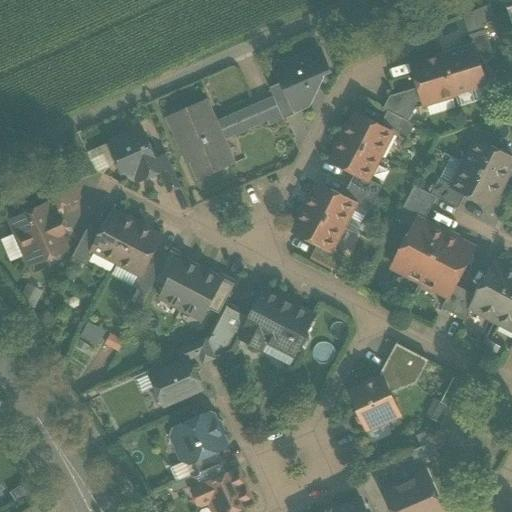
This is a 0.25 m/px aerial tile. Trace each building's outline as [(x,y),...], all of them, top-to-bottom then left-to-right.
[(489,6),(463,17),(469,36),(485,31),(483,26),(494,21),(489,6)] [(485,31),(469,36),(472,47),(473,47),(476,57),(492,53),(485,31)] [(472,47),(443,56),(442,57),(454,95),(485,85),(476,57),(473,47),(472,47)] [(320,51),(277,70),(282,83),(294,110),(296,110),(307,105),(320,79),(319,76),(329,72),(320,51)] [(442,57),(412,66),(419,88),(424,106),(454,97),(454,95),(442,57)] [(294,110),(282,83),(270,89),(273,98),(283,120),(297,114),(296,110),(294,110)] [(419,88),(390,97),(383,109),(387,112),(408,122),(416,109),(424,106),(419,88)] [(283,120),(273,98),(259,104),(267,122),(269,126),(283,120)] [(206,101),(168,118),(184,155),(187,153),(199,180),(234,165),(223,141),(215,123),(206,101)] [(259,104),(215,123),(223,141),(267,122),(259,104)] [(408,122),(387,112),(381,124),(408,137),(414,126),(408,122)] [(393,134),(356,114),(346,132),(344,131),(341,137),(380,158),(393,134)] [(155,160),(142,129),(112,142),(110,148),(115,159),(120,161),(126,174),(134,177),(135,176),(136,179),(142,181),(160,173),(161,173),(155,160)] [(380,158),(341,137),(338,143),(340,144),(331,162),(355,175),(368,181),(368,180),(380,158)] [(511,162),(511,158),(476,141),(464,164),(503,185),(506,179),(504,178),(511,162)] [(166,155),(155,160),(161,173),(160,173),(169,193),(181,188),(166,155)] [(503,185),(464,164),(452,187),(452,188),(465,195),(489,207),(498,189),(500,190),(503,185)] [(382,187),(368,180),(368,181),(355,175),(349,186),(375,200),(382,187)] [(452,187),(439,180),(431,195),(436,198),(457,209),(465,195),(452,188),(452,187)] [(70,181),(40,194),(45,205),(46,204),(50,212),(78,200),(70,181)] [(343,198),(319,185),(309,203),(307,202),(304,208),(343,228),(355,205),(356,204),(343,198)] [(375,200),(349,186),(343,198),(356,204),(355,205),(368,213),(375,200)] [(431,195),(414,187),(403,208),(425,220),(436,198),(431,195)] [(45,205),(8,221),(28,266),(66,249),(60,234),(63,233),(56,217),(53,219),(50,212),(46,204),(45,205)] [(343,228),(304,208),(301,214),(303,215),(294,233),(317,245),(331,252),(331,251),(343,228)] [(102,232),(92,251),(93,251),(117,264),(137,225),(112,212),(102,232)] [(435,229),(417,220),(392,268),(421,283),(446,233),(436,227),(435,229)] [(89,225),(73,257),(86,264),(93,251),(92,251),(102,232),(89,225)] [(162,238),(137,225),(117,264),(140,276),(141,277),(152,257),(162,238)] [(457,239),(446,233),(421,283),(448,297),(449,297),(455,286),(474,250),(456,240),(457,239)] [(345,258),(331,251),(331,252),(317,245),(311,258),(338,272),(345,258)] [(164,264),(161,270),(171,276),(182,255),(172,249),(164,264)] [(182,255),(171,276),(161,270),(155,281),(166,287),(159,299),(170,304),(171,303),(180,308),(179,310),(180,310),(202,270),(184,261),(186,257),(182,255)] [(152,257),(141,277),(140,276),(133,289),(142,293),(147,296),(155,281),(161,270),(164,264),(152,257)] [(476,297),(470,309),(471,309),(495,321),(511,289),(511,267),(510,266),(509,268),(495,261),(476,297)] [(202,270),(180,310),(182,311),(183,309),(192,314),(191,316),(202,321),(208,309),(219,315),(224,304),(214,298),(225,277),(221,275),(219,279),(202,270)] [(235,283),(225,277),(214,298),(224,304),(225,303),(235,283)] [(466,291),(455,286),(449,297),(448,297),(442,309),(453,315),(466,291)] [(511,289),(495,321),(511,330),(511,289)] [(466,291),(453,315),(465,321),(471,309),(470,309),(476,297),(466,291)] [(142,293),(137,304),(142,306),(147,296),(142,293)] [(280,299),(269,303),(261,298),(251,317),(251,316),(239,339),(240,339),(261,350),(265,342),(274,346),(290,341),(299,346),(304,344),(308,337),(306,331),(314,317),(280,299)] [(219,315),(206,339),(215,360),(215,361),(233,353),(240,339),(239,339),(251,316),(225,303),(224,304),(219,315)] [(79,334),(94,344),(102,332),(87,322),(79,334)] [(206,339),(193,345),(199,357),(203,365),(215,360),(206,339)] [(193,345),(177,352),(182,362),(189,360),(189,361),(199,357),(193,345)] [(398,363),(389,358),(380,375),(382,379),(383,379),(390,395),(408,387),(398,363)] [(182,362),(150,377),(156,390),(153,394),(157,405),(163,405),(164,407),(202,390),(189,361),(189,360),(182,362)] [(382,379),(350,393),(359,413),(356,418),(359,423),(364,426),(365,429),(381,422),(385,423),(400,417),(390,395),(383,379),(382,379)] [(208,414),(175,429),(173,434),(174,436),(173,436),(171,439),(174,445),(177,447),(179,446),(180,450),(179,450),(177,454),(180,460),(183,461),(185,460),(186,462),(191,464),(217,453),(224,450),(226,445),(213,416),(208,414)] [(432,443),(410,452),(415,463),(437,454),(432,443)] [(217,453),(192,464),(197,474),(197,475),(222,464),(221,463),(217,453)] [(222,464),(197,475),(197,474),(192,476),(197,488),(230,473),(225,462),(221,463),(222,464)] [(197,488),(194,489),(192,493),(198,506),(201,507),(210,504),(213,511),(236,511),(253,505),(237,470),(230,473),(197,488)] [(444,511),(426,471),(419,475),(415,483),(407,487),(417,511),(444,511)] [(417,511),(407,487),(398,490),(390,487),(382,491),(391,511),(417,511)] [(365,511),(360,500),(335,511),(335,510),(329,511),(365,511)]
